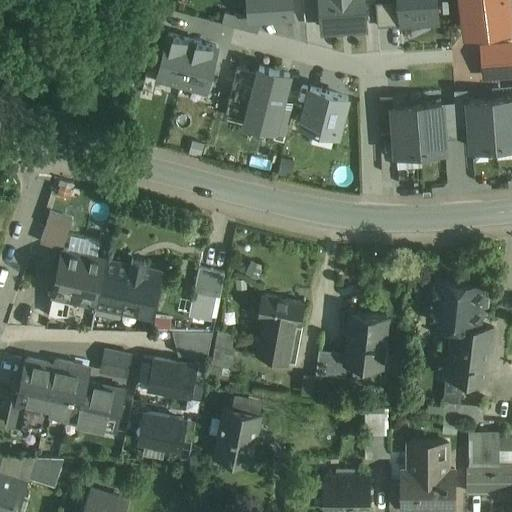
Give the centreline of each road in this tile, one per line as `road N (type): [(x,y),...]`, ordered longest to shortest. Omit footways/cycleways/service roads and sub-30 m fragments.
road 1 (tertiary): [(56,145),(324,213),(374,215)]
road 2 (residential): [(56,145),(0,307)]
road 3 (residential): [(374,215),(367,64)]
road 4 (tertiary): [(374,215),(511,211)]
